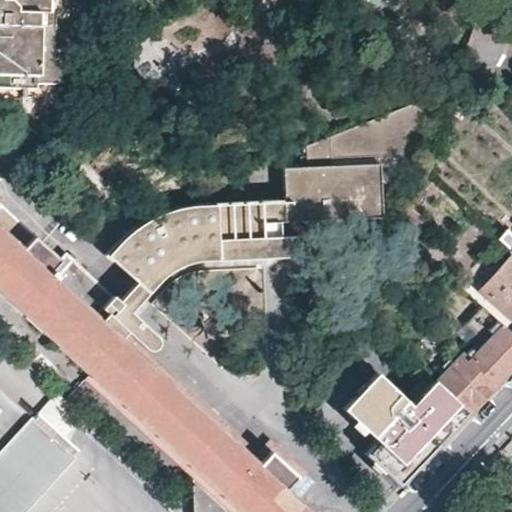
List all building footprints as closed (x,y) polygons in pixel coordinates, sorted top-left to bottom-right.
[(40,10),(50,10),(50,0),(0,0),(0,83),(21,84),(20,93),(26,93),(27,84),(35,84),(35,79),(60,79),(60,54),(53,54),(53,22),(50,22),(39,22),(40,10)] [(50,22),(50,10),(40,10),(39,22),(50,22)] [(472,15),(455,62),(486,91),(508,31),(472,15)] [(283,197),(284,218),(381,213),(378,154),(407,152),(429,92),(304,142),(305,163),(281,164),(283,197)] [(310,511),(283,487),(296,474),(268,449),(256,462),(122,339),(94,313),(101,306),(109,314),(121,301),(88,271),(65,250),(59,256),(18,218),(6,232),(0,226),(0,201),(0,202),(0,201),(0,175),(1,175),(0,174),(0,289),(194,468),(242,511),(310,511)] [(283,197),(260,198),(261,219),(284,218),(283,197)] [(231,245),(262,244),(261,219),(260,198),(229,200),(229,202),(199,203),(187,205),(164,211),(143,220),(125,232),(114,243),(106,252),(138,282),(145,273),(158,262),(173,254),(189,249),(202,247),(218,246),(217,238),(231,237),(231,245)] [(18,218),(0,202),(0,201),(0,226),(6,232),(18,218)] [(403,205),(396,223),(412,237),(418,220),(403,205)] [(395,226),(392,234),(404,246),(410,240),(395,226)] [(511,234),(505,227),(495,237),(511,252),(511,234)] [(263,253),(262,244),(231,245),(231,237),(217,238),(218,246),(202,247),(189,249),(173,254),(158,262),(145,273),(138,282),(145,290),(151,281),(170,266),(186,260),(198,257),(263,253)] [(511,258),(510,257),(479,288),(511,319),(511,258)] [(511,335),(499,324),(466,358),(493,383),(508,367),(511,363),(511,335)] [(466,358),(461,354),(452,363),(448,359),(441,366),(446,370),(435,383),(466,412),(478,399),(493,383),(466,358)] [(466,412),(435,383),(424,372),(400,396),(374,371),(340,406),(374,440),(362,451),(397,484),(423,457),(466,412)] [(0,511),(19,511),(78,450),(38,413),(33,419),(0,388),(0,511)] [(302,416),(297,411),(293,417),(297,422),(302,416)] [(242,511),(194,468),(195,511),(242,511)]
